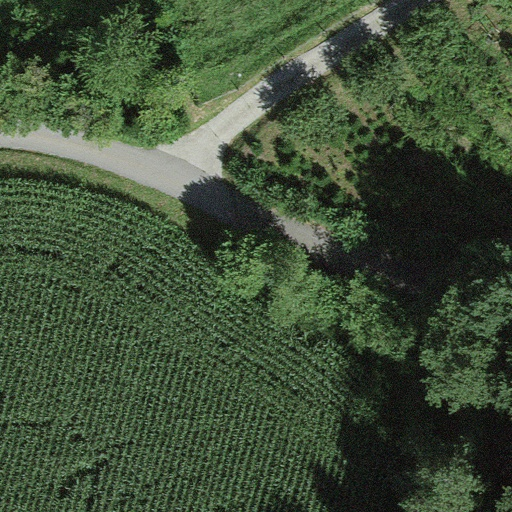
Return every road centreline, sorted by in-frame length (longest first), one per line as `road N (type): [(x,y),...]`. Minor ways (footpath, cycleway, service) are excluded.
road 1 (unclassified): [(511,248),(449,291),(397,285),(173,183),(23,133),(0,133)]
road 2 (track): [(173,183),(267,77),(384,0)]
